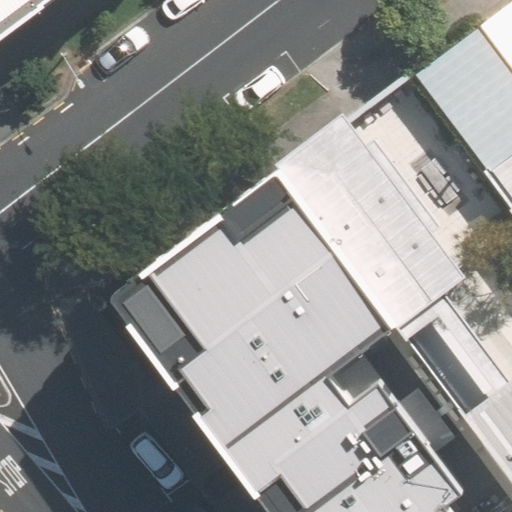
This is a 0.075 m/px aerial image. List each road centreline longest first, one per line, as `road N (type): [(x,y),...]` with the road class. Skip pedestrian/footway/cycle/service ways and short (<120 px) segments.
road 1 (tertiary): [(272,0),(0,200)]
road 2 (residential): [(0,314),(29,372),(72,503)]
